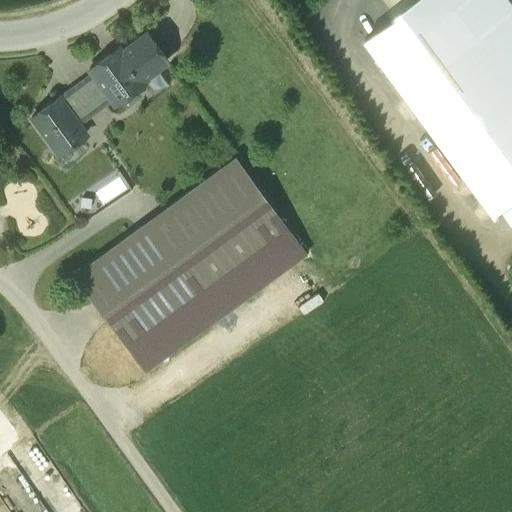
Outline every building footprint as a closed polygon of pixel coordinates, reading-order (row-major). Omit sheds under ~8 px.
[(492,215),(511,199),(511,5),(508,0),(417,0),(363,40),(492,215)] [(384,0),(391,9),(403,0),(384,0)] [(92,74),(110,99),(114,104),(119,100),(127,104),(139,96),(138,87),(143,83),(141,79),(166,61),(146,33),(120,52),(117,47),(88,69),(92,74)] [(59,98),(77,123),(110,99),(92,74),(59,98)] [(85,134),(77,123),(59,98),(58,97),(30,117),(57,154),(70,145),(71,145),(73,144),(72,143),(85,134)] [(145,371),(304,255),(235,160),(75,276),(145,371)] [(72,209),(90,210),(90,193),(72,192),(72,209)] [(317,305),(346,282),(338,273),(309,296),(317,305)]
